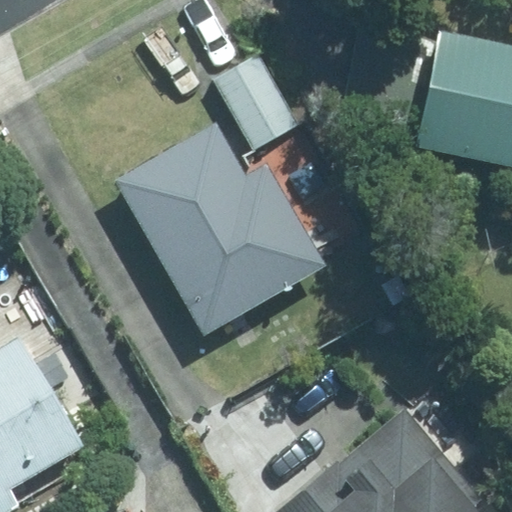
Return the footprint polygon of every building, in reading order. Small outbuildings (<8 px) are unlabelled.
[(423,39),(354,24),(335,121),(403,136),(402,143),(511,166),(511,46),(426,28),(423,39)] [(251,53),(208,79),(248,146),(292,121),(251,53)] [(194,333),(319,263),(261,161),(239,173),(208,119),(105,178),(194,333)] [(0,509),(11,503),(3,488),(76,445),(12,336),(0,343),(0,509)] [(468,511),(462,505),(476,494),(397,404),(334,459),(331,454),(264,511),(468,511)]
